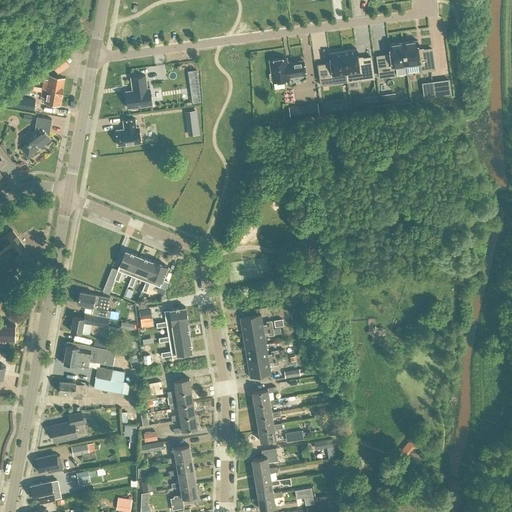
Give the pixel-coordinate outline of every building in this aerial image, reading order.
[(417,40),(402,42),(405,64),(406,71),(420,69),(420,70),(434,68),(431,48),(423,49),(423,50),(418,50),(417,40)] [(405,64),(402,42),(388,44),(390,55),(385,56),(385,55),(377,56),(379,76),(393,74),(392,66),(405,64)] [(374,77),(371,57),(362,58),(362,59),(358,59),(357,57),(356,48),(342,50),(346,73),(359,71),(360,79),(374,77)] [(320,85),(334,83),(333,75),(345,73),(346,73),(342,50),(329,52),(330,63),(326,64),(326,63),(317,64),(320,85)] [(59,73),(70,65),(63,55),(52,64),(59,73)] [(305,74),(303,60),(287,62),(286,57),(269,60),(271,73),(269,73),(270,80),(272,80),(272,82),(273,82),(274,89),(284,87),(283,80),(289,79),(289,76),(305,74)] [(198,68),(190,70),(195,103),(203,101),(198,68)] [(44,78),(42,88),(62,91),(64,78),(49,75),(48,79),(44,78)] [(138,106),(152,104),(150,88),(147,88),(145,75),(131,77),(132,90),(125,91),(128,108),(131,107),(132,108),(138,108),(138,106)] [(433,96),(451,93),(449,79),(431,81),(433,96)] [(60,104),(62,91),(42,88),(41,97),(45,98),(44,101),(60,104)] [(396,102),(395,93),(381,95),(382,103),(396,102)] [(378,104),(377,96),(363,98),(364,106),(378,104)] [(27,109),(38,111),(39,105),(29,103),(27,109)] [(340,103),(323,105),(324,115),(341,112),(340,103)] [(189,135),(201,134),(199,109),(187,110),(189,135)] [(50,127),(52,119),(37,116),(34,130),(24,138),(28,143),(21,148),(27,157),(51,139),(45,131),(50,127)] [(118,145),(141,142),(139,126),(136,127),(135,118),(123,120),(124,128),(116,129),(118,145)] [(25,246),(12,229),(0,238),(0,256),(10,249),(14,255),(25,246)] [(131,275),(139,255),(125,250),(117,269),(117,270),(114,279),(118,280),(122,271),(131,275)] [(153,261),(139,255),(131,275),(128,284),(132,286),(136,277),(145,281),(153,261)] [(145,281),(142,290),(146,292),(150,283),(160,286),(165,289),(168,281),(163,279),(168,266),(153,260),(153,261),(145,281)] [(17,282),(23,278),(19,272),(13,276),(17,282)] [(109,290),(112,285),(106,282),(103,288),(109,290)] [(0,293),(10,286),(8,283),(0,288),(0,293)] [(95,294),(79,291),(77,303),(93,306),(93,305),(98,306),(96,314),(109,317),(111,310),(108,309),(110,297),(100,295),(95,294)] [(185,306),(164,310),(166,320),(156,322),(157,327),(166,325),(187,322),(188,322),(185,306)] [(150,318),(149,308),(139,310),(141,319),(150,318)] [(73,315),(70,330),(81,333),(83,322),(97,325),(108,327),(109,317),(99,315),(85,313),(84,317),(73,315)] [(261,313),(240,317),(242,332),(273,327),(272,320),(266,321),(266,324),(262,324),(261,313)] [(282,318),(274,320),(275,326),(283,325),(282,318)] [(0,339),(15,340),(15,323),(0,322),(0,339)] [(135,324),(126,322),(125,329),(134,331),(135,324)] [(187,322),(166,325),(168,335),(158,337),(159,341),(169,340),(190,336),(187,322)] [(377,341),(378,343),(380,344),(385,343),(386,342),(386,336),(383,335),(383,333),(386,332),(385,328),(382,326),(378,327),(375,325),(373,327),(369,328),(367,330),(367,333),(371,332),(373,341),(377,341)] [(403,330),(397,325),(393,330),(399,335),(403,330)] [(274,334),(273,327),(242,332),(245,347),(266,343),(264,333),(268,332),(268,335),(274,334)] [(192,352),(190,336),(169,340),(170,350),(161,352),(162,356),(171,355),(192,352)] [(111,340),(94,337),(93,344),(110,347),(111,340)] [(67,341),(63,363),(64,363),(64,364),(69,365),(70,364),(75,365),(76,364),(88,367),(88,366),(94,367),(97,367),(98,366),(99,366),(100,362),(113,365),(116,350),(79,343),(67,341)] [(267,354),(266,343),(245,347),(247,362),(278,357),(276,349),(271,350),(271,353),(267,354)] [(279,364),(278,357),(247,362),(250,377),(270,373),(269,363),(273,362),(273,365),(279,364)] [(99,366),(98,366),(97,367),(96,376),(123,382),(125,371),(99,366)] [(299,367),(284,369),(285,375),(300,373),(299,367)] [(123,382),(96,376),(93,387),(121,392),(123,382)] [(168,396),(176,394),(176,393),(191,390),(189,377),(174,380),(175,390),(167,391),(168,396)] [(82,398),(83,384),(75,384),(75,382),(60,380),(59,392),(74,393),(73,397),(82,398)] [(160,380),(149,382),(151,395),(162,393),(160,380)] [(252,391),(254,404),(270,401),(269,399),(268,392),(276,390),(276,386),(267,387),(267,389),(252,391)] [(193,402),(191,390),(176,393),(176,394),(177,402),(169,403),(170,408),(178,407),(178,405),(193,402)] [(278,398),(269,399),(270,401),(254,404),(256,416),(272,414),(271,412),(270,404),(278,403),(278,398)] [(178,407),(170,408),(172,420),(180,419),(180,417),(195,414),(193,402),(178,405),(178,407)] [(280,410),(271,412),(272,414),(256,416),(258,428),(274,426),(273,424),(272,416),(280,415),(280,410)] [(70,421),(52,425),(55,441),(77,436),(75,425),(84,422),(82,411),(69,414),(70,421)] [(140,415),(142,422),(149,420),(147,414),(140,415)] [(197,427),(195,414),(180,417),(180,419),(181,426),(173,428),(174,432),(183,431),(182,429),(197,427)] [(274,428),(282,427),(282,423),(273,424),(274,426),(258,428),(260,441),(276,438),(274,428)] [(145,441),(157,439),(156,430),(143,432),(145,441)] [(286,441),(303,438),(302,430),(285,432),(286,441)] [(335,455),(332,438),(313,440),(315,449),(326,448),(327,456),(335,455)] [(409,440),(401,450),(406,455),(413,447),(419,446),(418,439),(409,440)] [(164,448),(163,441),(149,443),(139,445),(140,452),(164,448)] [(73,444),(74,453),(89,451),(87,442),(73,444)] [(168,462),(176,461),(176,460),(191,457),(189,445),(174,447),(175,457),(167,458),(168,462)] [(268,461),(278,460),(276,447),(261,450),(262,457),(252,458),(254,471),(269,469),(269,467),(268,461)] [(83,459),(96,457),(95,451),(82,453),(83,459)] [(56,453),(35,457),(39,471),(47,469),(48,471),(63,468),(60,454),(56,455),(56,453)] [(193,470),(191,457),(176,460),(176,461),(177,469),(169,470),(170,475),(178,474),(178,472),(193,470)] [(271,480),(270,472),(278,471),(277,466),(269,467),(269,469),(254,471),(256,484),(271,481),(271,480)] [(89,476),(88,471),(88,469),(76,472),(78,480),(90,478),(89,476)] [(195,482),(193,470),(178,472),(178,474),(179,481),(171,483),(172,487),(180,486),(180,485),(195,482)] [(273,494),(273,492),(272,484),(280,483),(279,479),(271,480),(271,481),(256,484),(258,496),(273,494)] [(39,497),(40,502),(55,499),(51,480),(30,485),(33,499),(39,497)] [(152,490),(151,483),(150,480),(141,481),(142,491),(152,490)] [(183,497),(197,495),(195,482),(180,485),(180,486),(181,493),(174,494),(174,496),(170,496),(172,508),(184,506),(183,497)] [(336,501),(346,499),(344,485),(334,486),(336,495),(328,496),(327,495),(315,497),(316,505),(329,502),(336,501)] [(151,491),(142,491),(143,505),(151,505),(151,491)] [(275,506),(274,497),(282,496),(281,491),(273,492),(273,494),(258,496),(260,509),(275,506)] [(130,511),(132,499),(121,497),(119,510),(130,511)] [(284,511),(300,508),(299,500),(283,503),(284,511)]
